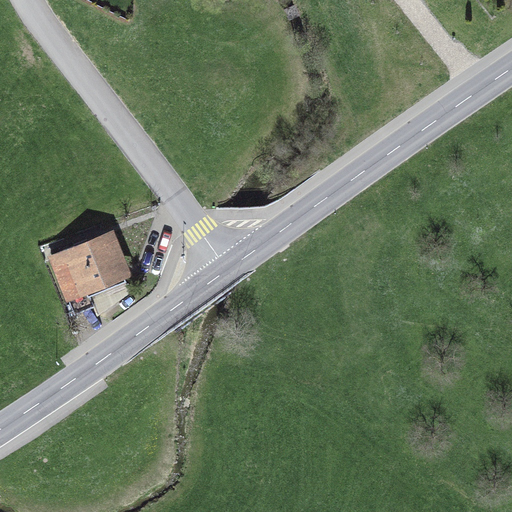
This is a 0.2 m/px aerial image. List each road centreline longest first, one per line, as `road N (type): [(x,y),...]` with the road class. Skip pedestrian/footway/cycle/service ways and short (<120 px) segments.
road 1 (secondary): [(227,270),(511,69)]
road 2 (unclassified): [(227,270),(26,0)]
road 3 (secondary): [(0,429),(227,270)]
